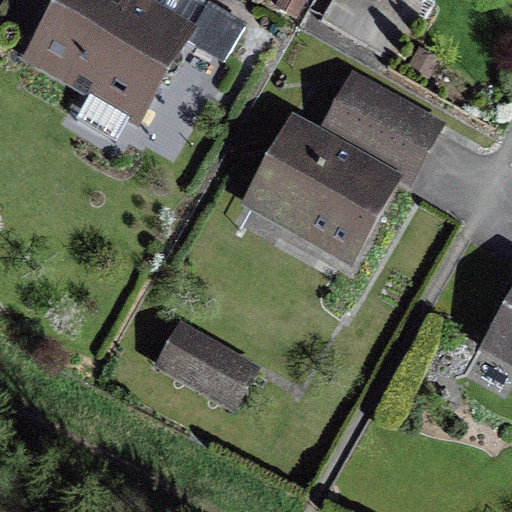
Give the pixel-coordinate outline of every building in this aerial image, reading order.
[(145,0),(138,13),(116,0),(71,0),(41,52),(137,109),(180,37),(224,63),(245,29),(195,0),(145,0)] [(355,85),(328,136),(407,178),(434,129),(355,85)] [(346,257),(389,182),(297,130),(254,205),(346,257)] [(511,296),(483,347),(511,363),(511,296)] [(162,367),(232,407),(252,372),(182,332),(162,367)]
